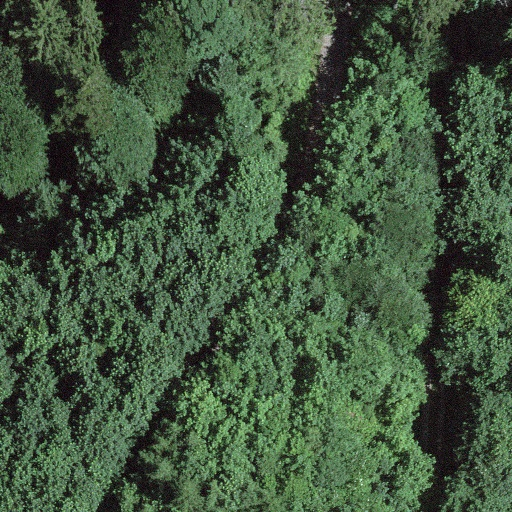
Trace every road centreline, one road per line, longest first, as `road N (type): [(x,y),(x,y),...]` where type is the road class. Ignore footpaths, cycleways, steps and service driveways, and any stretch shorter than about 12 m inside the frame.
road 1 (track): [(343,0),(330,106),(294,220),(103,511)]
road 2 (track): [(461,0),(444,511)]
